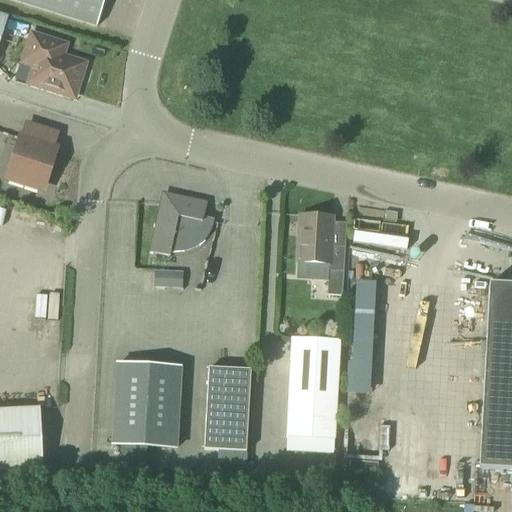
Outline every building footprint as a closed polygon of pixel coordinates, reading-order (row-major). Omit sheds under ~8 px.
[(3,0),(97,27),(106,0),(3,0)] [(0,46),(8,19),(0,16),(0,46)] [(75,99),(86,65),(57,56),(61,44),(32,35),(23,64),(35,68),(29,85),(75,99)] [(22,141),(22,140),(21,141),(9,179),(9,178),(9,179),(9,180),(10,179),(40,189),(39,189),(40,189),(40,188),(52,151),(53,151),(52,151),(52,150),(22,141)] [(181,249),(186,248),(192,245),(197,241),(201,236),(204,230),(206,224),(199,223),(203,204),(175,198),(160,207),(150,254),(167,257),(168,249),(174,250),(181,249)] [(344,274),(344,249),(331,248),(333,219),(300,217),(299,224),(297,226),(297,236),(299,238),(297,265),(328,266),(326,297),(342,297),(343,274),(344,274)] [(366,308),(378,308),(378,249),(356,249),(356,334),(366,334),(366,308)] [(511,471),(511,286),(488,285),(478,470),(511,471)] [(381,336),(416,337),(417,321),(382,320),(381,336)] [(334,441),(339,342),(292,339),(286,439),(334,441)] [(246,454),(251,372),(209,370),(204,452),(246,454)] [(0,473),(43,471),(40,411),(0,412),(0,473)] [(359,458),(377,459),(379,435),(360,434),(359,458)] [(308,472),(334,474),(335,456),(309,455),(308,472)] [(388,476),(389,508),(399,507),(399,476),(388,476)] [(404,479),(403,508),(421,509),(421,479),(404,479)]
